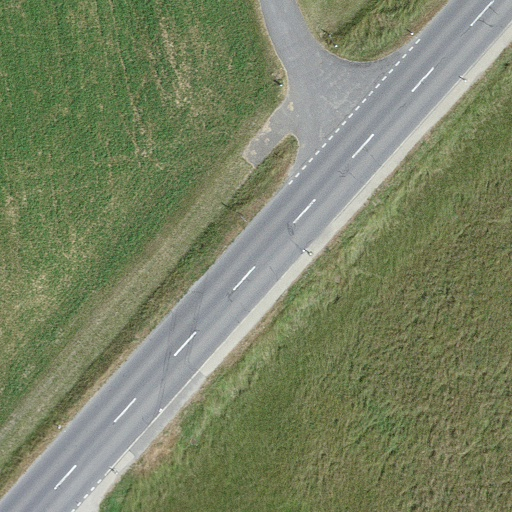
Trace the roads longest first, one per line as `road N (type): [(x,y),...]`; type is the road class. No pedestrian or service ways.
road 1 (secondary): [(35,511),(497,0)]
road 2 (track): [(274,0),(309,212)]
